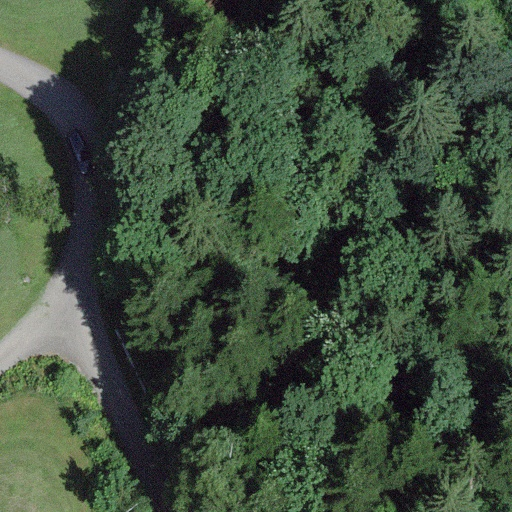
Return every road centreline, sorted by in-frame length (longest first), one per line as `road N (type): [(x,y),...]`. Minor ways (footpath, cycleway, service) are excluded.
road 1 (unclassified): [(63,323),(84,258),(92,180),(70,121),(0,66)]
road 2 (unclassified): [(159,511),(105,391),(63,323)]
